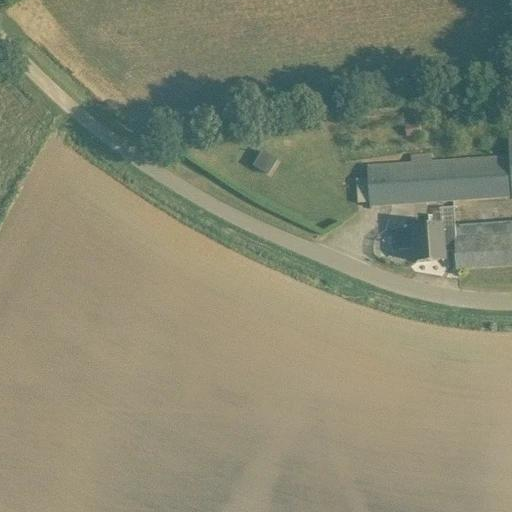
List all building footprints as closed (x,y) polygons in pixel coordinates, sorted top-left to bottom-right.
[(420,124),(406,126),(408,138),(422,136),(420,124)] [(510,157),(449,161),(452,202),(511,198),(511,131),(508,132),(510,157)] [(411,157),(412,164),(368,166),(370,207),(452,202),(449,161),(433,162),(433,156),(411,157)] [(442,209),(442,224),(457,224),(457,209),(442,209)] [(458,269),(511,265),(511,233),(511,223),(455,227),(454,227),(456,252),(458,269)] [(416,250),(418,263),(445,261),(444,253),(456,252),(454,227),(443,228),(443,226),(415,228),(415,227),(405,228),(405,230),(397,231),(399,251),(416,250)]
